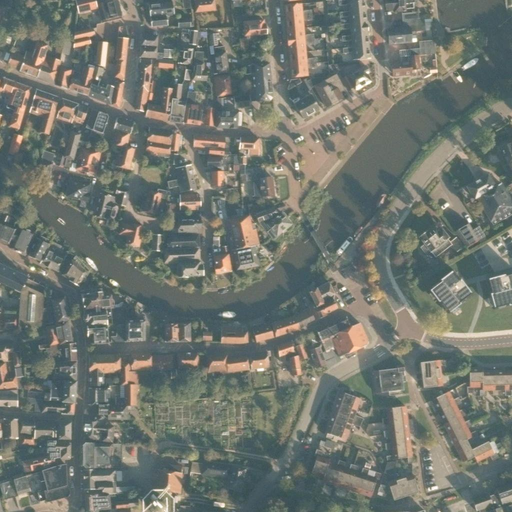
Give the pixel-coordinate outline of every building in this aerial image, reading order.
[(97,9),(94,0),(74,0),(78,14),(97,9)] [(121,16),(116,0),(114,0),(97,4),(101,21),(121,16)] [(173,16),(172,2),(171,0),(169,0),(163,1),(163,3),(148,5),(150,17),(149,17),(151,27),(167,25),(166,17),(173,16)] [(190,9),(189,0),(181,0),(183,10),(190,9)] [(193,0),(194,1),(195,13),(215,11),(213,0),(193,0)] [(348,12),(365,11),(363,0),(344,0),(338,1),(338,6),(346,5),(347,3),(348,12)] [(412,9),(412,3),(416,3),(416,0),(384,0),(385,11),(393,10),(394,13),(405,12),(405,9),(412,9)] [(285,18),(311,15),(311,10),(303,11),(302,13),(301,4),(284,5),(285,18)] [(348,15),(349,24),(366,22),(365,11),(348,12),(339,13),(339,18),(347,17),(348,15)] [(286,29),(286,30),(303,28),(302,19),(304,21),(312,20),(311,15),(285,18),(286,29)] [(247,22),(247,16),(235,17),(236,23),(243,23),(244,36),(266,34),(265,25),(263,25),(263,20),(247,22)] [(417,19),(402,20),(403,28),(387,29),(388,45),(411,43),(410,36),(415,36),(414,31),(424,31),(423,18),(417,19)] [(189,27),(189,19),(177,19),(178,27),(184,27),(185,28),(189,27)] [(340,25),(337,25),(338,30),(340,30),(348,29),(349,27),(350,36),(367,34),(366,22),(349,24),(340,25)] [(286,30),(287,42),(314,39),(313,34),(305,35),(304,37),(303,28),(286,30)] [(96,30),(75,31),(76,46),(92,45),(91,37),(96,36),(96,30)] [(209,47),(212,46),(218,46),(217,40),(219,40),(218,34),(216,34),(216,30),(206,31),(206,35),(208,35),(209,47)] [(351,48),(368,46),(367,34),(350,36),(341,37),(342,42),(349,41),(350,39),(351,48)] [(157,36),(141,35),(139,57),(156,58),(162,58),(162,54),(156,54),(157,36)] [(11,38),(2,36),(0,44),(0,48),(8,50),(11,38)] [(63,39),(58,38),(55,53),(61,54),(63,39)] [(127,39),(117,38),(115,60),(116,60),(114,79),(123,81),(127,39)] [(63,39),(61,54),(69,55),(71,41),(63,39)] [(248,42),(248,40),(247,39),(239,40),(240,51),(246,50),(246,49),(247,48),(247,46),(248,45),(248,43),(248,42)] [(288,54),(305,52),(304,44),(306,45),(314,44),(314,39),(287,42),(288,54)] [(107,43),(97,42),(95,65),(105,66),(107,43)] [(24,56),(20,69),(19,71),(36,77),(45,56),(43,55),(46,47),(36,43),(32,54),(26,52),(24,56)] [(213,48),(212,46),(209,47),(210,55),(213,75),(228,72),(225,52),(224,52),(224,47),(213,48)] [(368,46),(351,48),(342,49),(343,54),(350,53),(352,52),(352,60),(369,58),(368,46)] [(433,48),(419,49),(409,50),(410,56),(409,57),(409,61),(391,63),(392,77),(411,75),(411,70),(419,69),(418,55),(434,54),(433,48)] [(192,50),(183,49),(182,52),(179,52),(178,64),(181,64),(190,65),(192,50)] [(173,50),(163,50),(163,58),(173,58),(173,50)] [(7,65),(20,69),(24,56),(20,55),(20,54),(12,51),(7,65)] [(203,53),(194,52),(192,72),(191,72),(190,80),(191,80),(191,81),(206,81),(206,72),(203,72),(203,63),(202,63),(203,53)] [(306,61),(305,52),(288,54),(289,66),(316,63),(315,58),(308,59),(306,61)] [(54,84),(59,67),(60,62),(50,59),(50,57),(45,56),(36,77),(54,84)] [(139,63),(137,82),(149,84),(151,64),(150,64),(150,60),(139,59),(139,63)] [(272,97),(269,63),(253,65),(253,66),(247,67),(248,75),(246,75),(251,102),(256,101),(256,102),(269,101),(272,97)] [(316,63),(289,66),(291,78),(307,76),(306,68),(308,69),(316,68),(316,63)] [(70,71),(59,67),(54,84),(54,85),(66,89),(70,71)] [(79,93),(88,96),(90,85),(96,87),(97,81),(99,82),(102,70),(94,67),(94,70),(83,68),(81,74),(80,80),(82,81),(79,93)] [(369,73),(365,67),(347,77),(346,76),(341,79),(347,90),(353,87),(355,90),(370,82),(366,74),(369,73)] [(80,80),(81,74),(72,71),(71,75),(68,90),(79,93),(82,81),(80,80)] [(345,90),(336,75),(324,81),(323,81),(314,87),(325,107),(342,97),(340,93),(345,90)] [(230,94),(228,76),(217,77),(217,78),(214,78),(216,96),(219,95),(219,96),(230,94)] [(14,82),(3,78),(0,85),(0,97),(1,96),(5,97),(3,102),(6,104),(14,82)] [(311,90),(309,85),(310,84),(308,79),(306,80),(305,79),(300,82),(306,92),(311,90)] [(90,85),(88,96),(110,105),(112,88),(99,82),(97,81),(96,87),(90,85)] [(14,82),(6,104),(7,104),(6,107),(14,110),(9,126),(18,129),(30,88),(14,82)] [(112,88),(110,105),(118,107),(119,106),(123,83),(115,82),(114,89),(112,88)] [(148,92),(149,84),(137,82),(136,91),(137,91),(135,109),(143,112),(146,100),(151,101),(152,95),(147,94),(148,92)] [(186,101),(185,101),(179,101),(181,85),(173,84),(172,89),(168,122),(181,124),(182,123),(186,101)] [(168,122),(172,89),(162,88),(160,107),(147,104),(145,116),(168,122)] [(186,101),(182,123),(190,124),(199,125),(202,107),(189,105),(190,97),(193,97),(194,90),(187,89),(185,101),(186,101)] [(58,98),(36,90),(29,112),(43,117),(39,132),(48,134),(51,124),(55,108),(57,100),(58,98)] [(309,95),(308,93),(307,94),(308,96),(294,103),(303,119),(318,110),(310,94),(309,95)] [(233,97),(234,103),(234,110),(251,107),(249,95),(247,95),(239,96),(233,97)] [(73,116),(77,105),(62,99),(56,118),(71,123),(73,123),(73,121),(74,120),(75,117),(73,116)] [(229,112),(226,112),(221,112),(221,99),(216,99),(217,112),(216,128),(237,129),(237,125),(240,126),(241,112),(229,112)] [(87,108),(77,105),(73,116),(75,117),(74,120),(73,121),(73,123),(74,124),(75,122),(81,124),(87,108)] [(106,115),(91,110),(85,128),(91,130),(89,136),(101,140),(103,134),(102,133),(107,117),(106,115)] [(116,130),(114,138),(127,142),(129,134),(130,134),(133,123),(116,118),(113,129),(116,130)] [(171,131),(148,128),(145,151),(165,154),(164,157),(169,158),(169,154),(169,151),(177,151),(179,135),(171,134),(171,131)] [(63,158),(66,158),(73,160),(73,158),(77,144),(83,146),(84,142),(78,140),(80,135),(70,131),(63,158)] [(22,137),(13,134),(7,154),(16,157),(22,137)] [(218,155),(223,155),(223,148),(224,137),(193,135),(193,146),(203,147),(210,148),(209,155),(218,155)] [(126,147),(127,142),(114,138),(113,144),(121,146),(116,166),(129,170),(134,149),(126,147)] [(258,139),(240,138),(239,149),(248,150),(248,155),(258,155),(258,150),(259,150),(258,139)] [(511,144),(500,148),(506,165),(508,164),(511,174),(511,146),(511,147),(511,144)] [(81,147),(78,158),(97,163),(99,152),(81,147)] [(53,163),(51,162),(53,157),(54,154),(43,151),(35,178),(47,181),(52,164),(53,163)] [(177,154),(169,154),(169,164),(177,165),(177,154)] [(63,156),(58,155),(55,166),(63,168),(65,159),(62,158),(63,156)] [(218,158),(209,158),(207,158),(207,167),(211,167),(211,170),(223,170),(222,158),(223,155),(218,155),(218,158)] [(94,174),(97,163),(78,158),(78,159),(73,158),(73,160),(66,158),(64,166),(70,168),(72,163),(77,164),(75,169),(94,174)] [(179,183),(193,180),(190,165),(175,168),(177,180),(179,179),(179,183)] [(222,186),(222,172),(211,172),(211,186),(222,186)] [(263,173),(245,174),(245,175),(241,176),(241,184),(245,184),(245,181),(253,181),(255,198),(274,196),(272,177),(264,178),(263,173)] [(473,200),(476,199),(482,195),(484,197),(486,196),(488,198),(503,189),(500,184),(494,187),(487,175),(466,188),(473,200)] [(89,184),(71,179),(66,197),(87,202),(89,194),(87,193),(89,184)] [(179,179),(177,180),(167,182),(168,189),(179,186),(180,192),(195,189),(193,180),(179,183),(179,179)] [(129,191),(117,187),(115,194),(119,195),(116,205),(125,207),(129,191)] [(166,191),(157,189),(156,193),(148,191),(145,201),(141,201),(138,213),(147,215),(148,212),(156,214),(160,198),(164,199),(166,191)] [(482,195),(476,199),(490,222),(511,209),(511,204),(503,189),(488,198),(486,196),(484,197),(482,195)] [(116,197),(100,193),(94,216),(113,221),(117,208),(115,207),(116,207),(108,205),(109,201),(114,202),(116,197)] [(179,195),(179,210),(197,210),(197,206),(199,206),(199,197),(197,197),(196,194),(179,195)] [(226,206),(226,197),(216,197),(216,207),(226,206)] [(273,208),(265,211),(264,210),(256,214),(259,222),(267,231),(273,238),(290,224),(281,213),(279,215),(273,208)] [(20,227),(19,229),(14,227),(18,219),(0,211),(0,243),(11,248),(21,228),(20,227)] [(252,231),(249,216),(227,220),(234,250),(232,250),(236,271),(257,266),(256,258),(255,254),(254,250),(253,247),(259,245),(257,236),(255,230),(252,231)] [(200,229),(200,218),(177,219),(178,233),(198,232),(198,230),(200,229)] [(130,225),(121,223),(119,234),(127,236),(125,244),(138,247),(143,227),(130,224),(130,225)] [(472,230),(468,224),(454,232),(466,248),(469,245),(484,237),(478,227),(472,230)] [(21,228),(11,248),(11,249),(24,256),(35,234),(21,227),(21,228)] [(439,233),(435,228),(427,234),(426,232),(418,238),(423,244),(419,248),(424,255),(429,251),(434,258),(450,245),(456,252),(462,247),(455,238),(449,243),(446,239),(447,238),(442,231),(439,233)] [(165,250),(199,248),(198,234),(165,235),(165,250)] [(163,236),(152,235),(151,251),(162,252),(163,236)] [(28,256),(41,262),(49,245),(51,241),(52,239),(49,238),(48,240),(41,236),(39,240),(36,239),(28,256)] [(49,245),(41,262),(40,264),(58,272),(67,253),(60,250),(62,246),(51,241),(49,245)] [(227,254),(226,247),(222,247),(223,255),(213,256),(214,266),(215,274),(230,271),(228,254),(227,254)] [(199,248),(165,250),(164,250),(164,263),(177,261),(177,277),(187,276),(202,275),(202,266),(200,266),(200,261),(199,261),(199,248)] [(88,270),(74,256),(71,261),(62,275),(70,280),(69,281),(77,286),(88,270)] [(27,278),(0,265),(0,282),(20,293),(18,329),(42,325),(42,319),(43,295),(41,294),(44,288),(27,279),(27,278)] [(452,270),(428,289),(447,314),(472,295),(452,270)] [(511,272),(485,280),(493,310),(511,304),(511,272)] [(333,295),(327,283),(315,289),(312,284),(307,287),(309,291),(308,292),(313,303),(310,305),(306,296),(303,298),(307,307),(314,321),(326,315),(325,314),(337,308),(332,300),(333,295)] [(84,311),(110,308),(111,308),(110,296),(101,297),(100,287),(88,288),(89,293),(81,294),(82,304),(83,303),(84,311)] [(43,311),(42,325),(56,322),(56,323),(69,320),(68,312),(64,298),(51,300),(53,307),(49,308),(49,310),(43,311)] [(88,322),(88,326),(106,325),(112,325),(110,308),(84,311),(85,322),(88,322)] [(307,308),(300,312),(306,325),(314,321),(307,308)] [(292,315),(292,316),(298,329),(306,325),(300,312),(292,315)] [(2,318),(1,313),(0,313),(0,332),(3,332),(3,330),(18,328),(17,317),(2,318)] [(274,337),(298,329),(292,316),(270,324),(274,337)] [(173,318),(173,324),(165,324),(165,341),(177,341),(177,324),(177,318),(173,318)] [(350,329),(346,318),(316,331),(325,353),(334,350),(333,348),(334,347),(339,357),(366,345),(358,326),(350,329)] [(59,345),(72,344),(68,321),(55,324),(55,326),(46,328),(50,346),(50,348),(52,347),(52,345),(59,344),(59,345)] [(124,342),(134,341),(135,321),(125,321),(125,329),(124,342)] [(144,321),(135,321),(134,341),(144,341),(144,321)] [(273,337),(268,321),(251,326),(256,343),(273,337)] [(177,324),(177,341),(189,341),(189,324),(177,324)] [(106,325),(88,326),(86,327),(87,336),(90,336),(91,344),(107,343),(106,325)] [(233,327),(220,327),(221,343),(238,343),(246,343),(246,332),(242,332),(242,327),(233,327)] [(124,342),(125,329),(116,329),(116,336),(110,337),(111,343),(124,342)] [(293,352),(291,342),(277,347),(279,362),(280,362),(283,364),(290,362),(291,370),(292,376),(300,375),(299,369),(298,362),(297,356),(295,357),(294,352),(293,352)] [(52,347),(50,348),(46,349),(46,351),(44,351),(45,363),(75,361),(74,343),(72,344),(59,345),(59,344),(52,345),(52,347)] [(7,354),(13,353),(12,345),(0,346),(0,362),(8,361),(7,354)] [(302,345),(295,347),(299,358),(306,356),(302,345)] [(325,365),(318,347),(308,351),(314,369),(325,365)] [(268,367),(266,351),(248,354),(250,370),(268,367)] [(149,356),(149,353),(130,354),(131,370),(171,369),(170,356),(149,356)] [(196,371),(196,353),(176,353),(177,371),(175,371),(175,372),(171,372),(171,379),(187,378),(187,371),(196,371)] [(119,385),(124,385),(135,385),(137,385),(137,372),(128,372),(128,365),(118,365),(118,355),(88,356),(89,374),(90,374),(101,374),(101,373),(103,373),(119,373),(119,385)] [(248,371),(247,357),(226,360),(226,355),(206,356),(207,373),(219,372),(219,373),(248,371)] [(421,376),(440,374),(438,361),(419,363),(421,376)] [(76,380),(76,362),(57,363),(57,364),(54,364),(53,379),(76,380)] [(5,364),(0,364),(0,389),(17,387),(15,376),(7,378),(5,364)] [(24,377),(24,368),(21,368),(20,365),(14,366),(16,377),(24,377)] [(403,372),(402,365),(396,366),(396,369),(372,372),(375,394),(388,392),(388,396),(401,395),(400,391),(403,390),(400,373),(403,372)] [(472,387),(481,387),(481,371),(481,368),(468,368),(468,387),(466,387),(466,394),(472,393),(472,387)] [(481,371),(481,387),(482,390),(479,390),(479,397),(485,396),(485,390),(491,390),(491,396),(494,396),(494,371),(481,371)] [(504,396),(507,396),(506,371),(494,371),(494,396),(498,396),(498,390),(504,390),(504,396)] [(101,374),(90,374),(89,387),(112,386),(112,379),(103,379),(103,373),(101,373),(101,374)] [(440,374),(421,376),(422,389),(441,386),(440,374)] [(62,391),(74,392),(75,382),(51,381),(50,389),(59,390),(59,392),(62,392),(62,391)] [(135,385),(124,385),(119,385),(120,399),(115,399),(115,405),(109,405),(99,406),(99,414),(108,414),(108,420),(126,420),(126,410),(130,410),(130,406),(135,406),(135,385)] [(62,402),(73,403),(74,392),(62,391),(62,392),(59,392),(59,390),(50,389),(50,397),(47,397),(48,393),(27,392),(27,399),(42,400),(62,402)] [(88,406),(99,406),(109,405),(108,389),(88,389),(88,406)] [(335,402),(356,409),(359,399),(348,395),(349,392),(342,389),(341,393),(338,392),(335,402)] [(454,403),(455,406),(461,403),(458,397),(452,400),(448,392),(440,396),(437,390),(433,393),(436,398),(431,400),(437,412),(454,403)] [(0,406),(17,406),(17,391),(0,391),(0,406)] [(73,403),(62,402),(62,403),(42,402),(42,400),(27,399),(26,404),(34,405),(34,412),(41,412),(41,413),(72,414),(73,403)] [(335,402),(331,413),(361,423),(362,418),(354,415),(356,409),(335,402)] [(437,412),(442,423),(459,414),(461,418),(466,415),(463,409),(458,411),(455,406),(454,403),(437,412)] [(387,422),(406,420),(404,407),(385,409),(387,418),(381,419),(381,426),(388,425),(387,422)] [(328,423),(349,430),(351,424),(360,427),(361,423),(331,413),(328,423)] [(459,414),(442,423),(448,434),(465,426),(467,429),(472,426),(469,420),(464,423),(461,418),(459,414)] [(237,449),(252,448),(252,436),(253,436),(252,415),(245,416),(245,426),(240,427),(240,434),(235,434),(236,442),(237,442),(237,449)] [(103,418),(85,416),(83,440),(112,443),(114,427),(103,426),(103,418)] [(17,439),(17,420),(3,420),(4,439),(17,439)] [(34,420),(19,420),(19,435),(22,435),(22,444),(34,444),(34,420)] [(387,422),(388,425),(388,431),(382,432),(383,438),(389,437),(389,435),(408,432),(406,420),(387,422)] [(70,423),(35,423),(34,439),(70,439),(70,423)] [(349,430),(328,423),(325,433),(327,434),(326,437),(332,440),(334,436),(345,440),(349,430)] [(448,434),(454,445),(471,437),(472,440),(478,437),(475,431),(469,434),(467,429),(465,426),(448,434)] [(390,447),(409,445),(408,432),(389,435),(389,437),(390,443),(384,444),(385,451),(391,450),(390,447)] [(462,463),(474,457),(471,450),(468,445),(474,443),(472,440),(471,437),(454,445),(462,463)] [(24,473),(30,471),(57,465),(57,460),(69,459),(70,442),(46,441),(46,453),(48,453),(49,455),(29,460),(22,462),(24,473)] [(487,442),(471,450),(474,457),(476,462),(489,456),(492,461),(498,458),(495,452),(493,453),(487,442)] [(121,444),(85,443),(83,445),(82,465),(85,468),(121,468),(121,444)] [(390,447),(391,450),(392,456),(385,457),(386,463),(393,462),(392,460),(406,458),(407,464),(412,464),(409,445),(390,447)] [(311,475),(323,479),(328,464),(329,460),(320,457),(322,452),(316,450),(314,456),(316,457),(311,475)] [(336,466),(328,464),(323,479),(322,482),(334,486),(340,468),(342,468),(344,463),(338,461),(336,466)] [(231,466),(202,462),(202,464),(191,463),(190,473),(228,478),(225,487),(239,491),(245,470),(232,466),(231,466)] [(390,475),(395,462),(393,462),(386,463),(383,473),(390,475)] [(41,471),(46,491),(43,492),(46,503),(66,497),(69,494),(66,485),(65,485),(65,464),(57,465),(41,471)] [(181,467),(169,465),(167,471),(152,468),(151,489),(180,493),(181,473),(180,473),(181,467)] [(352,471),(354,472),(356,467),(350,465),(348,470),(342,468),(340,468),(334,486),(346,490),(352,471)] [(346,490),(358,493),(364,476),(366,476),(368,470),(362,468),(360,474),(354,472),(352,471),(346,490)] [(101,494),(113,493),(115,493),(114,491),(112,491),(111,482),(115,482),(115,470),(94,471),(94,470),(82,470),(83,490),(101,489),(101,494)] [(372,478),(366,476),(364,476),(358,493),(370,497),(376,479),(378,480),(380,474),(374,472),(372,478)] [(399,479),(405,497),(417,493),(411,475),(399,479)] [(405,497),(399,479),(387,483),(393,501),(405,497)] [(13,480),(0,484),(0,489),(3,501),(17,497),(18,497),(13,480)] [(511,511),(511,482),(496,488),(497,491),(495,492),(493,495),(489,497),(488,494),(471,500),(475,511),(477,511),(511,511)] [(113,493),(101,494),(84,496),(85,511),(88,511),(106,510),(109,510),(108,496),(113,496),(113,493)] [(160,496),(153,495),(147,501),(147,510),(149,511),(164,511),(167,510),(167,502),(160,496)] [(138,506),(137,499),(127,499),(127,502),(115,503),(115,508),(138,506)]
